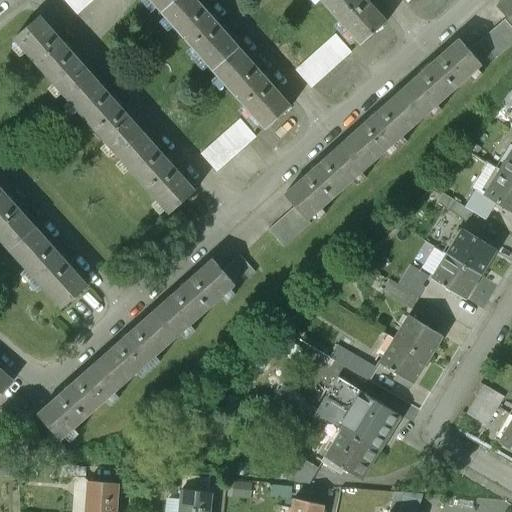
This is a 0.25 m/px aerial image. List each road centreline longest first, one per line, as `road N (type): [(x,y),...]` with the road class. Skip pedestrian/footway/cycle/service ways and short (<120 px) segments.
road 1 (residential): [(49,0),(244,212)]
road 2 (residential): [(511,476),(454,429),(463,391),(511,310)]
road 3 (residential): [(0,154),(134,307)]
road 4 (residential): [(134,307),(52,378),(28,373),(0,346)]
road 5 (residential): [(224,0),(339,121)]
road 6 (residential): [(244,212),(134,307)]
road 7 (residential): [(339,121),(244,212)]
road 8 (residential): [(430,41),(339,121)]
